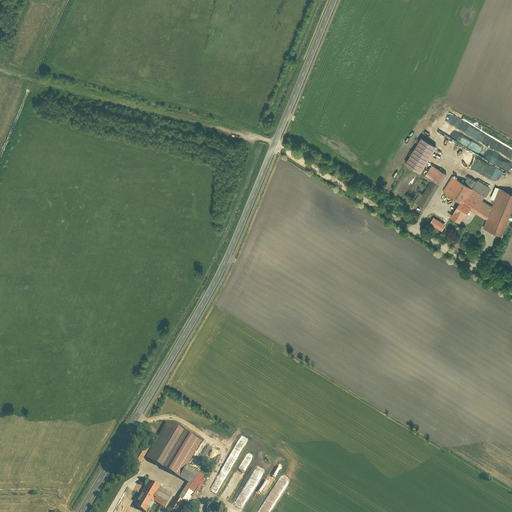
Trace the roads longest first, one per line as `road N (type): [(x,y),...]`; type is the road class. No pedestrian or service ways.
road 1 (tertiary): [(79,511),(212,285),(274,143)]
road 2 (track): [(0,70),(274,143)]
road 3 (unclassified): [(511,293),(274,143)]
road 4 (tertiary): [(274,143),(331,0)]
